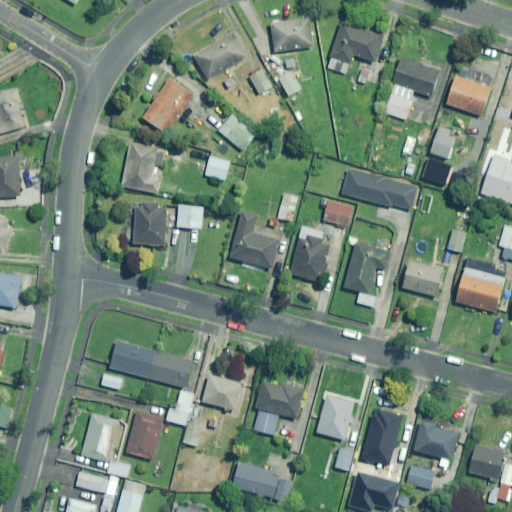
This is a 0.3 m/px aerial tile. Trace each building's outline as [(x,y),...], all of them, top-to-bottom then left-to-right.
[(283,53),(286,69),(298,68),(296,51),(313,49),(309,19),(271,25),(275,54),(283,53)] [(383,39),(341,26),(327,70),(346,75),(352,57),(375,64),(383,39)] [(208,82),(252,55),(244,42),(240,45),(233,33),(193,57),(208,82)] [(441,73),(402,61),(385,115),(406,121),(415,94),(433,99),(441,73)] [(272,89),(263,72),(250,78),(259,96),(272,89)] [(301,91),(291,74),(279,81),(289,98),(301,91)] [(491,89),(457,77),(447,107),(482,118),(491,89)] [(141,120),(171,137),(194,96),(165,79),(141,120)] [(0,135),(25,128),(16,91),(0,95),(0,135)] [(456,114),(452,126),(461,129),(465,117),(456,114)] [(256,137),(232,116),(219,132),(242,153),(256,137)] [(452,130),(442,126),(433,152),(450,158),(457,137),(450,135),(452,130)] [(166,153),(133,144),(121,187),(156,196),(160,183),(150,181),(154,166),(162,168),(166,153)] [(0,198),(22,199),(21,158),(0,158),(0,198)] [(230,163),(210,158),(205,176),(225,182),(230,163)] [(418,163),(410,160),(405,175),(413,178),(418,163)] [(343,169),(337,192),(343,193),(342,197),(411,216),(418,190),(343,169)] [(297,198),(284,195),(278,219),(291,223),(297,198)] [(177,227),(177,229),(202,230),(203,208),(179,207),(178,218),(167,217),(168,209),(160,209),(160,203),(137,201),(134,246),(165,248),(166,227),(177,227)] [(352,208),(329,203),(324,222),(347,228),(352,208)] [(274,269),(282,238),(254,232),(259,214),(244,210),(232,258),(274,269)] [(0,251),(4,253),(12,232),(0,227),(0,251)] [(511,228),(505,227),(499,248),(511,251),(511,228)] [(338,229),(332,250),(340,253),(346,232),(338,229)] [(467,234),(453,231),(447,251),(461,255),(467,234)] [(323,235),(311,232),(310,238),(301,236),(291,272),(323,280),(332,245),(321,243),(323,235)] [(347,286),(371,293),(378,268),(387,271),(393,250),(360,241),(347,286)] [(444,272),(410,263),(403,290),(437,299),(444,272)] [(504,279),(465,270),(456,304),(496,314),(504,279)] [(22,278),(0,274),(0,306),(17,310),(22,278)] [(194,364),(116,342),(109,369),(186,391),(194,364)] [(122,380),(104,376),(102,387),(120,391),(122,380)] [(242,386),(210,378),(203,404),(224,409),(225,413),(236,411),(242,386)] [(305,391),(263,382),(257,408),(259,408),(254,432),(274,436),(278,417),(298,421),(305,391)] [(194,396),(181,392),(176,411),(169,409),(166,422),(185,427),(194,396)] [(357,401),(329,393),(318,430),(345,438),(357,401)] [(11,412),(0,408),(0,428),(6,430),(11,412)] [(404,418),(376,410),(361,460),(389,468),(404,418)] [(163,420),(137,413),(126,454),(152,461),(163,420)] [(118,423),(92,416),(82,457),(108,464),(118,423)] [(462,432),(424,422),(416,450),(454,460),(462,432)] [(188,426),(182,444),(196,448),(202,430),(188,426)] [(503,479),(509,454),(478,446),(472,471),(503,479)] [(353,453),(340,449),(335,469),(348,473),(353,453)] [(129,467),(110,462),(107,475),(127,479),(129,467)] [(375,469),(356,464),(352,483),(370,488),(375,469)] [(436,472),(412,466),(407,485),(431,491),(436,472)] [(280,479),(238,468),(232,489),(274,500),(280,479)] [(109,481),(79,474),(76,488),(106,495),(109,481)] [(138,511),(145,487),(126,482),(117,511),(138,511)] [(392,511),(398,489),(377,484),(371,508),(388,511),(392,511)] [(509,486),(502,485),(498,501),(506,502),(509,486)] [(499,494),(490,491),(485,502),(494,506),(499,494)] [(99,511),(101,509),(70,501),(66,511),(99,511)]
